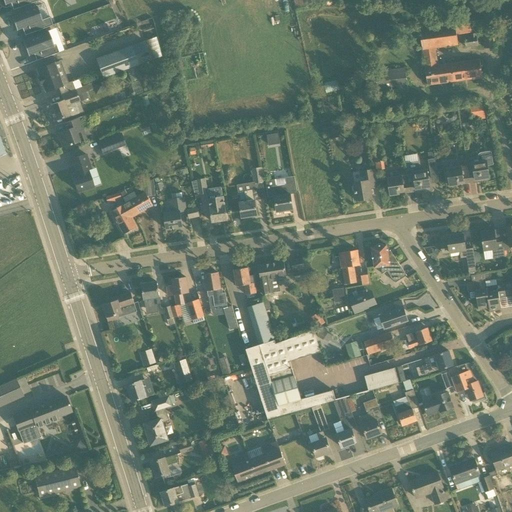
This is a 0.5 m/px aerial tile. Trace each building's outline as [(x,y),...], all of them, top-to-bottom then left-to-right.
[(315,0),(292,0),(295,9),(316,4),(315,0)] [(37,5),(11,15),(17,30),(23,28),(28,26),(31,33),(42,29),(40,22),(43,21),(37,5)] [(493,12),(470,15),(472,27),(494,24),(493,12)] [(435,48),(459,44),(457,35),(471,33),(470,24),(457,25),(456,14),(430,17),(432,29),(420,31),(424,63),(437,61),(435,48)] [(34,54),(40,51),(42,59),(54,54),(51,47),(54,46),(48,31),(23,40),(28,56),(34,54)] [(464,38),(465,44),(465,46),(478,45),(477,37),(476,33),(470,34),(470,38),(464,38)] [(102,78),(149,61),(142,42),(95,59),(102,78)] [(480,59),(445,64),(447,82),(482,77),(480,59)] [(58,87),(61,95),(75,90),(72,81),(67,83),(59,61),(37,69),(40,77),(38,77),(41,85),(42,84),(45,92),(58,87)] [(427,85),(447,82),(445,64),(437,65),(437,61),(424,63),(427,85)] [(405,68),(388,70),(391,90),(408,88),(405,68)] [(388,70),(366,73),(366,70),(353,72),(355,83),(366,82),(368,93),(391,90),(388,70)] [(62,120),(71,116),(84,111),(80,102),(78,95),(85,92),(93,89),(95,95),(110,90),(105,78),(91,84),(81,87),(76,89),(75,90),(61,95),(63,100),(48,106),(54,121),(61,118),(62,120)] [(85,92),(78,95),(80,102),(88,99),(85,92)] [(483,105),(476,106),(477,115),(478,119),(485,118),(483,105)] [(451,113),(449,116),(449,119),(452,121),(455,121),(457,118),(457,115),(454,113),(451,113)] [(79,118),(71,120),(62,124),(64,130),(57,133),(62,147),(77,142),(78,143),(87,140),(79,118)] [(336,125),(328,127),(330,139),(339,137),(336,125)] [(98,141),(102,154),(126,145),(121,132),(98,141)] [(279,133),(265,133),(266,144),(279,143),(279,133)] [(214,140),(200,142),(201,148),(215,146),(214,140)] [(466,161),(469,182),(489,179),(488,177),(489,177),(487,165),(493,164),(491,152),(481,154),(480,154),(479,154),(478,155),(478,156),(478,157),(478,158),(478,159),(466,161)] [(91,169),(86,154),(72,159),(77,174),(72,175),(77,192),(93,186),(88,170),(91,169)] [(435,158),(428,160),(430,172),(437,171),(435,158)] [(406,165),(410,192),(429,189),(429,187),(430,187),(427,170),(420,171),(420,168),(419,168),(418,161),(406,163),(406,165)] [(469,182),(466,161),(453,163),(454,168),(447,169),(450,185),(469,182)] [(394,177),(388,178),(390,195),(410,192),(406,165),(403,165),(404,171),(393,172),(394,177)] [(262,182),(260,167),(252,168),(254,183),(262,182)] [(365,180),(353,182),(356,200),(372,198),(371,188),(378,187),(374,169),(360,171),(361,176),(364,176),(365,180)] [(290,194),(297,193),(295,176),(285,177),(286,184),(275,185),(274,182),(268,183),(268,187),(267,187),(268,198),(275,197),(275,202),(277,212),(293,209),(291,199),(290,194)] [(196,180),(197,181),(192,182),(192,181),(191,181),(195,194),(199,194),(207,193),(204,178),(196,180)] [(126,203),(124,204),(131,218),(153,206),(148,197),(148,196),(156,195),(154,179),(140,184),(145,193),(135,198),(126,203)] [(227,220),(225,204),(224,204),(223,197),(221,187),(207,189),(210,208),(212,222),(227,220)] [(252,190),(244,191),(238,192),(242,218),(257,215),(255,200),(254,200),(252,190)] [(172,212),(164,214),(167,230),(182,227),(180,212),(186,211),(184,198),(182,198),(181,192),(171,194),(172,200),(170,200),(172,212)] [(136,227),(131,218),(124,204),(111,211),(124,234),(136,227)] [(197,208),(187,210),(189,218),(199,216),(197,208)] [(511,226),(506,227),(508,237),(502,238),(505,257),(507,257),(506,250),(510,249),(510,247),(511,246),(511,226)] [(485,260),(500,257),(501,262),(506,262),(505,257),(502,238),(496,239),(494,229),(481,231),(483,241),(482,241),(485,260)] [(466,249),(463,234),(447,236),(448,243),(441,245),(442,253),(450,252),(459,250),(461,258),(467,257),(467,260),(469,275),(477,274),(476,269),(476,264),(474,251),(473,248),(466,249)] [(379,245),(375,247),(372,247),(375,267),(381,266),(382,274),(387,270),(395,283),(406,276),(407,275),(393,255),(388,256),(387,245),(383,246),(379,245)] [(431,248),(428,255),(432,257),(433,257),(436,251),(435,250),(431,248)] [(354,266),(360,265),(357,250),(339,253),(342,268),(345,285),(357,283),(354,266)] [(306,274),(305,268),(303,258),(291,260),(293,270),(294,276),(306,274)] [(258,266),(261,285),(263,294),(273,292),(272,281),(286,278),(284,262),(275,263),(258,266)] [(234,270),(237,286),(244,285),(246,295),(256,293),(255,283),(250,283),(248,267),(234,270)] [(205,274),(207,291),(214,290),(215,298),(213,298),(214,305),(223,304),(222,297),(221,297),(220,289),(221,289),(218,272),(205,274)] [(365,273),(358,275),(361,286),(368,283),(365,273)] [(489,307),(486,289),(480,290),(479,280),(485,279),(484,273),(471,275),(458,277),(460,284),(467,283),(468,292),(475,291),(478,309),(489,307)] [(168,296),(175,295),(177,305),(186,303),(184,293),(188,292),(186,277),(172,279),(173,285),(167,286),(168,296)] [(154,304),(160,303),(157,282),(142,284),(144,299),(145,299),(145,305),(154,303),(154,304)] [(504,284),(497,285),(486,286),(486,289),(489,307),(490,311),(501,309),(499,298),(506,297),(504,284)] [(336,302),(346,301),(344,290),(335,291),(336,302)] [(135,304),(134,302),(131,292),(110,299),(111,302),(104,304),(105,307),(103,308),(104,311),(105,311),(108,322),(120,318),(119,314),(124,313),(122,308),(135,304)] [(367,310),(373,308),(367,292),(361,294),(349,298),(354,315),(367,310)] [(246,302),(249,312),(259,345),(246,349),(268,419),(335,400),(333,392),(332,390),(302,399),(290,361),(322,351),(317,336),(317,334),(316,332),(276,344),(262,298),(246,302)] [(187,302),(194,324),(205,320),(198,299),(187,302)] [(387,313),(387,314),(380,316),(384,328),(391,326),(408,320),(401,301),(395,303),(397,310),(387,313)] [(179,305),(171,307),(174,317),(182,315),(179,305)] [(174,317),(171,307),(170,307),(170,306),(164,307),(167,319),(173,318),(174,317)] [(232,306),(223,309),(230,330),(238,328),(232,306)] [(318,327),(325,323),(318,312),(311,317),(318,327)] [(427,327),(416,331),(416,332),(406,335),(407,338),(408,341),(409,343),(407,343),(408,347),(409,349),(432,341),(429,334),(427,327)] [(317,336),(321,339),(326,332),(320,329),(317,334),(317,336)] [(380,336),(363,342),(368,355),(395,345),(392,335),(381,339),(380,336)] [(345,345),(350,360),(361,356),(357,341),(345,345)] [(144,366),(156,362),(152,349),(140,353),(144,366)] [(439,369),(440,370),(453,366),(448,350),(435,355),(430,357),(430,356),(424,358),(425,359),(426,359),(428,364),(416,367),(419,377),(431,374),(431,372),(439,369)] [(186,359),(173,363),(180,385),(193,381),(186,359)] [(487,399),(486,395),(485,392),(484,392),(484,393),(482,394),(477,381),(472,383),(470,384),(466,372),(463,364),(449,369),(453,379),(451,379),(456,392),(464,390),(465,394),(468,393),(471,400),(472,400),(473,403),(486,399),(487,399)] [(399,383),(395,368),(364,376),(368,390),(369,391),(399,383)] [(453,379),(449,369),(448,369),(448,370),(441,372),(444,382),(451,379),(453,379)] [(34,395),(65,384),(60,373),(29,384),(34,395)] [(16,379),(7,383),(0,385),(0,406),(24,396),(16,379)] [(132,401),(147,397),(144,387),(146,386),(144,379),(127,385),(132,401)] [(410,380),(403,381),(406,392),(413,389),(410,380)] [(491,386),(484,389),(485,392),(486,395),(494,391),(491,386)] [(413,389),(406,392),(405,392),(406,396),(408,402),(395,407),(398,414),(402,426),(411,422),(414,421),(417,420),(412,408),(419,406),(413,389)] [(440,392),(433,395),(434,397),(433,397),(433,398),(423,402),(428,415),(440,411),(440,412),(453,407),(448,392),(441,394),(440,392)] [(71,411),(66,396),(30,410),(30,411),(13,418),(18,431),(23,443),(40,437),(37,428),(59,420),(57,417),(71,411)] [(172,404),(169,396),(153,401),(156,411),(165,408),(172,406),(172,404)] [(334,402),(340,420),(345,431),(337,434),(342,448),(356,442),(352,429),(356,427),(351,412),(346,399),(346,398),(334,402)] [(351,398),(346,399),(351,412),(356,410),(351,398)] [(359,417),(362,425),(367,438),(382,433),(377,420),(382,418),(376,398),(363,403),(367,414),(359,417)] [(320,405),(312,408),(318,426),(327,423),(320,405)] [(159,419),(158,419),(145,424),(151,445),(169,439),(163,422),(169,420),(167,413),(157,416),(159,419)] [(325,438),(323,431),(320,432),(317,433),(319,440),(311,443),(316,457),(331,452),(326,438),(325,438)] [(170,447),(178,444),(177,438),(168,441),(170,447)] [(210,438),(199,442),(204,457),(215,454),(210,438)] [(246,461),(232,466),(238,482),(286,464),(277,441),(262,447),(264,454),(250,459),(248,452),(244,454),(246,461)] [(191,444),(191,442),(180,446),(182,453),(193,449),(191,444)] [(497,471),(511,464),(511,445),(503,448),(504,450),(491,454),(497,471)] [(176,454),(165,458),(151,462),(156,477),(170,473),(168,465),(178,462),(176,454)] [(486,495),(487,499),(489,498),(497,495),(494,488),(493,488),(489,476),(482,479),(480,475),(474,458),(449,467),(455,484),(458,490),(478,482),(480,481),(484,492),(485,492),(486,495)] [(79,486),(75,467),(35,477),(39,496),(79,486)] [(221,467),(208,471),(216,492),(229,487),(221,467)] [(410,482),(416,498),(431,493),(435,504),(447,500),(447,499),(451,498),(449,490),(445,492),(437,472),(410,482)] [(199,495),(194,482),(161,492),(165,506),(199,495)] [(394,511),(393,507),(398,505),(391,488),(377,494),(378,496),(366,500),(370,511),(378,511),(384,510),(384,511),(394,511)] [(476,506),(475,503),(466,506),(467,511),(479,511),(478,506),(476,506)]
